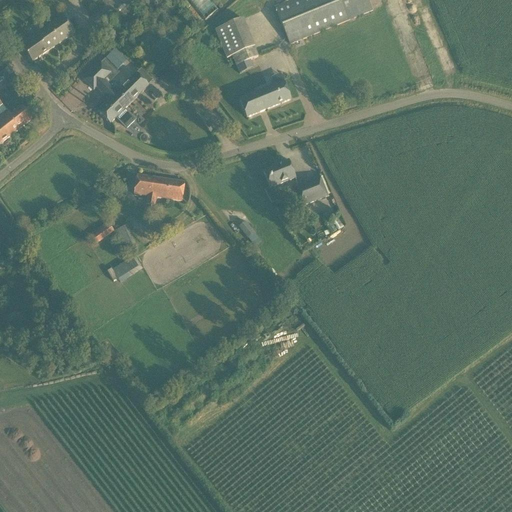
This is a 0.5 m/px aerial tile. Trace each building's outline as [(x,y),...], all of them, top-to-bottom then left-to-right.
[(188,0),(203,20),(216,10),(208,0),(188,0)] [(372,11),(367,0),(293,0),(274,8),(289,45),(372,11)] [(32,63),(40,58),(75,33),(63,17),(42,31),(40,28),(31,34),(34,38),(21,47),(32,63)] [(242,19),(215,31),(227,59),(232,57),(236,67),(257,58),(253,48),(254,48),(242,19)] [(114,51),(105,60),(116,72),(126,63),(114,51)] [(264,79),(258,61),(248,65),(254,82),(264,79)] [(96,88),(103,96),(108,101),(97,112),(110,125),(148,87),(136,75),(116,95),(103,81),(110,74),(101,64),(83,81),(93,91),(96,88)] [(283,81),(258,91),(266,111),(291,100),(283,81)] [(258,91),(239,99),(247,119),(266,111),(258,91)] [(0,124),(10,137),(31,121),(21,108),(10,117),(6,112),(0,116),(0,124)] [(0,145),(10,137),(0,124),(0,145)] [(295,179),(288,161),(270,168),(271,170),(263,173),(269,188),(264,190),(271,204),(278,202),(272,188),(295,179)] [(155,206),(156,200),(156,198),(172,200),(172,201),(181,203),(183,193),(184,183),(136,176),(135,186),(133,195),(149,197),(147,206),(149,206),(149,208),(152,209),(152,206),(155,206)] [(299,209),(328,198),(320,178),(292,189),(299,209)] [(248,239),(254,234),(245,223),(238,228),(248,239)] [(87,238),(93,246),(113,232),(107,224),(87,238)] [(137,250),(126,227),(113,233),(124,256),(137,250)] [(111,270),(107,272),(113,282),(117,280),(118,281),(138,268),(131,258),(112,271),(111,270)]
